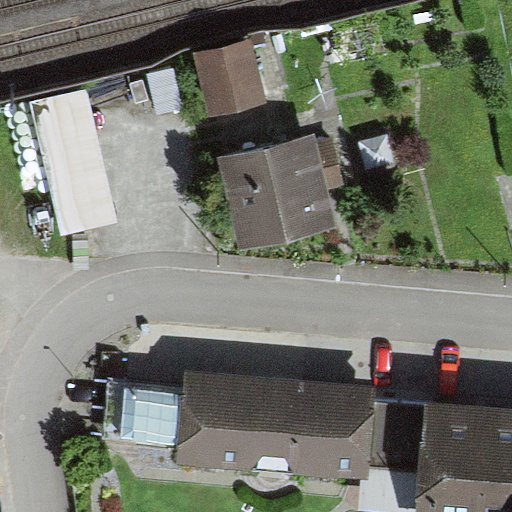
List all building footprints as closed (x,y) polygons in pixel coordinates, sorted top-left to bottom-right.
[(256,97),(244,42),(191,54),(204,109),(256,97)] [(81,93),(28,104),(55,225),(107,213),(81,93)] [(298,117),(213,143),(239,226),(324,199),(298,117)] [(372,402),(373,389),(185,374),(184,387),(112,381),(107,440),(175,445),(173,463),(366,479),(367,465),(372,402)] [(511,511),(511,402),(430,396),(429,407),(424,470),(421,511),(511,511)] [(372,402),(367,465),(424,470),(429,407),(372,402)]
